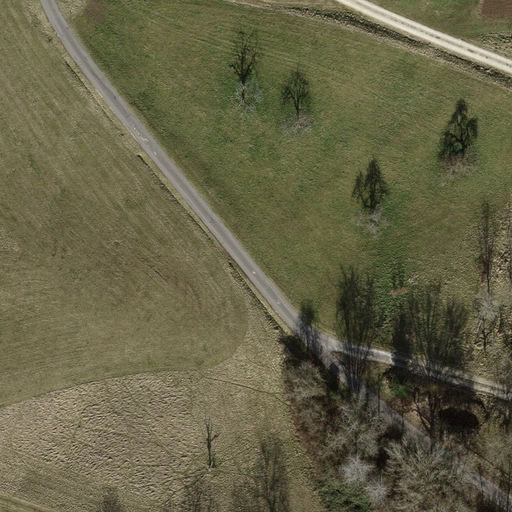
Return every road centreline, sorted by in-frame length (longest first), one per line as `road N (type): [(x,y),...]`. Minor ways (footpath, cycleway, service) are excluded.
road 1 (track): [(49,0),(166,164),(370,403),(511,504)]
road 2 (track): [(307,334),(511,392)]
road 3 (track): [(353,0),(511,65)]
